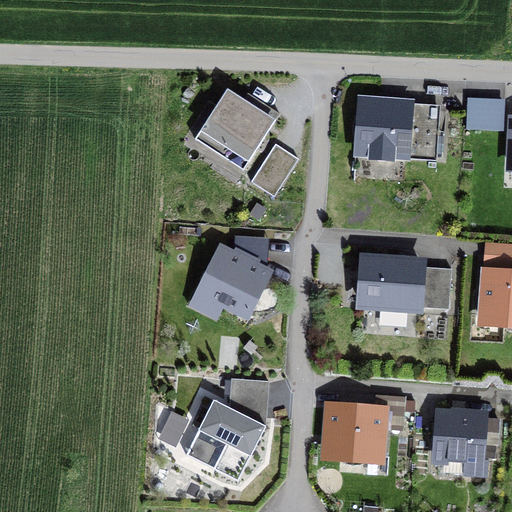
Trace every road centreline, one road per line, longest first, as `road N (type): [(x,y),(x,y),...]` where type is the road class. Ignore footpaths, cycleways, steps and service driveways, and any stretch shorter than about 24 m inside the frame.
road 1 (residential): [(331,65),(311,234),(300,511)]
road 2 (unclassified): [(0,56),(331,65)]
road 3 (unclassified): [(331,65),(511,72)]
